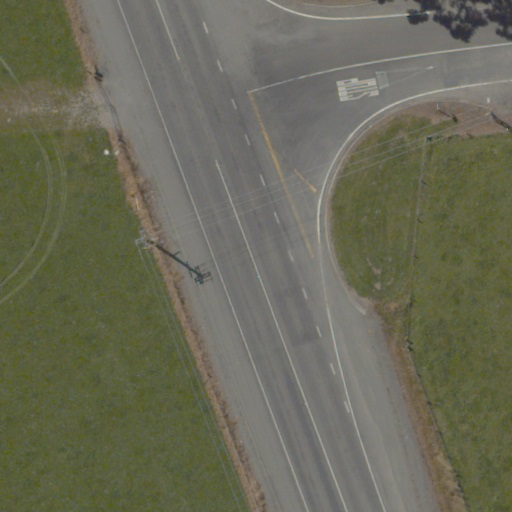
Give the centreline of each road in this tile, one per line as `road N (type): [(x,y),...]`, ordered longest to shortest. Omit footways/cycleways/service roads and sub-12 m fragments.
road 1 (primary): [(347,511),(195,106)]
road 2 (unclassified): [(195,106),(349,66),(511,42)]
